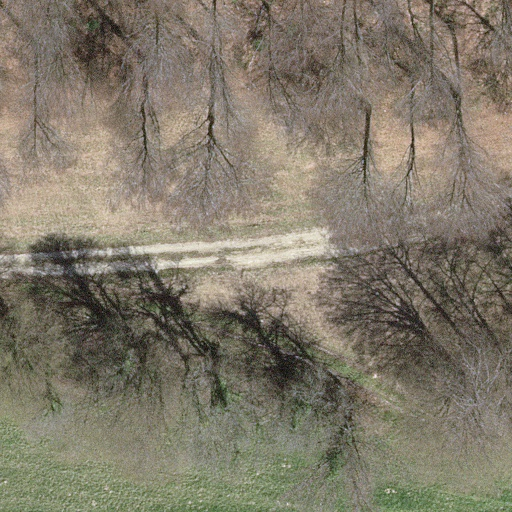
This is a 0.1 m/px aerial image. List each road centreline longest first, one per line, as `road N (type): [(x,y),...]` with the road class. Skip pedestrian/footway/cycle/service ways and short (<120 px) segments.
road 1 (track): [(0,274),(337,241),(511,197)]
road 2 (track): [(41,274),(200,333),(315,355),(405,413),(511,453)]
